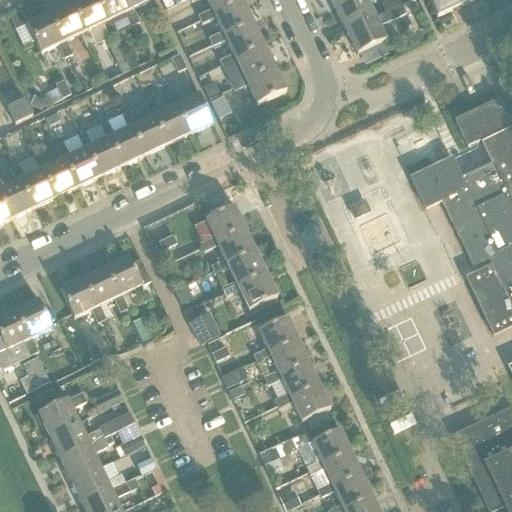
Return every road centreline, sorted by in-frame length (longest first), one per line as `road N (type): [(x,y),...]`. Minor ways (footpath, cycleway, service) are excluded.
road 1 (residential): [(0,274),(249,154)]
road 2 (residential): [(249,154),(315,123),(325,97),(284,0)]
road 3 (residential): [(305,268),(249,154)]
